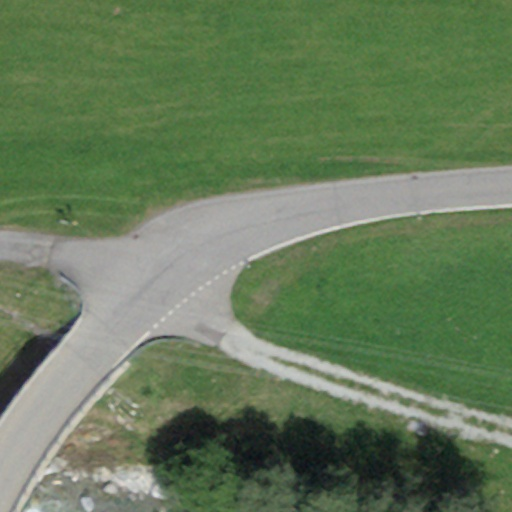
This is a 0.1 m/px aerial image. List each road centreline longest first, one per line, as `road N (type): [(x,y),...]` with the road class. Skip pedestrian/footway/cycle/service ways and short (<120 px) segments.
road 1 (tertiary): [(156,288),(234,234),(413,191),(511,191)]
road 2 (unclassified): [(156,288),(76,372),(0,479)]
road 3 (track): [(0,248),(38,250),(156,288)]
